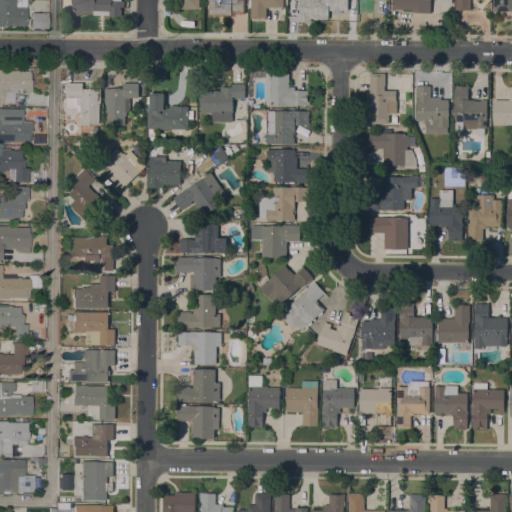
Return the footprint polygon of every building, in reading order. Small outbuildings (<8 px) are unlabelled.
[(25,0),(25,26),(2,26),(2,27),(0,27),(0,0),(25,0)] [(121,0),(121,17),(109,16),(93,15),(93,11),(91,11),(76,15),(71,0),(121,0)] [(199,0),(199,9),(178,8),(178,0),(199,0)] [(207,16),(207,10),(209,10),(209,0),(245,0),(245,14),(232,14),(232,16),(207,16)] [(283,0),(283,8),(266,8),(266,19),(250,18),(251,7),(248,7),(248,0),(283,0)] [(310,18),(310,22),(298,21),(298,17),(296,17),(296,0),(345,0),(345,1),(329,0),(328,19),(310,18)] [(392,0),(431,0),(430,13),(411,12),(411,9),(392,9),(392,0)] [(470,0),(470,10),(455,10),(455,0),(470,0)] [(511,0),(511,11),(493,11),(493,0),(511,0)] [(47,13),(46,29),(30,29),(31,13),(47,13)] [(196,25),(186,25),(186,27),(178,27),(178,25),(174,25),(174,21),(177,20),(190,19),(190,20),(196,19),(196,25)] [(9,71),(29,71),(29,81),(30,81),(30,90),(16,90),(16,93),(13,93),(13,103),(2,103),(2,104),(0,104),(0,70),(9,70),(9,71)] [(288,87),(294,87),(294,90),(309,90),(309,95),(307,95),(307,101),(309,101),(309,105),(266,105),(266,73),(288,73),(288,87)] [(367,123),(367,106),(369,106),(370,73),(385,73),(385,86),(384,86),(384,90),(396,90),(396,100),(397,100),(397,113),(388,113),(388,123),(367,123)] [(101,89),(100,103),(99,103),(99,124),(89,124),(89,125),(80,125),(80,115),(79,115),(79,111),(77,111),(77,107),(67,107),(67,98),(67,83),(82,83),(82,89),(89,89),(101,89)] [(106,103),(104,103),(105,89),(122,89),(122,83),(139,83),(138,98),(130,97),(130,112),(126,112),(126,116),(125,116),(125,125),(115,125),(115,124),(106,124),(106,103)] [(212,122),(212,113),(200,113),(201,91),(220,91),(220,87),(231,87),(231,84),(245,84),(244,98),(233,98),(232,112),(232,122),(212,122)] [(415,120),(416,99),(415,99),(415,85),(434,85),(434,88),(430,88),(430,98),(440,98),(440,99),(448,99),(448,127),(446,127),(446,133),(425,133),(425,120),(415,120)] [(454,85),(468,86),(468,100),(475,100),(475,101),(481,101),(481,100),(487,100),(486,128),(484,128),(484,133),(477,133),(477,129),(463,128),(463,122),(454,121),(454,85)] [(509,100),(509,86),(511,86),(511,133),(511,125),(493,125),(494,100),(509,100)] [(154,129),(154,133),(148,133),(148,129),(147,129),(147,112),(149,112),(149,93),(164,93),(163,108),(169,108),(169,105),(177,105),(177,106),(188,106),(188,129),(154,129)] [(0,109),(22,109),(22,121),(26,121),(26,123),(30,123),(30,133),(29,133),(29,142),(8,142),(8,143),(0,143),(0,109)] [(266,111),(291,111),(291,110),(295,110),(295,111),(309,111),(309,115),(308,115),(308,122),(309,122),(309,124),(294,124),(294,144),(266,144),(266,133),(262,133),(262,123),(266,123),(266,111)] [(383,148),(369,148),(369,133),(408,133),(408,137),(415,137),(415,146),(408,146),(408,150),(412,150),(417,160),(417,168),(413,168),(413,169),(406,169),(406,168),(404,168),(404,166),(399,166),(399,164),(397,164),(397,166),(391,166),(391,164),(383,164),(383,148)] [(223,150),(229,146),(232,151),(227,154),(228,156),(216,165),(208,154),(220,146),(221,147),(223,150)] [(113,175),(114,174),(108,167),(99,175),(87,163),(97,153),(104,159),(116,147),(122,154),(123,153),(125,155),(130,150),(145,166),(124,187),(113,175)] [(2,171),(2,173),(0,172),(0,148),(8,149),(8,150),(11,150),(11,151),(21,151),(20,159),(23,159),(23,169),(27,169),(27,183),(13,183),(13,169),(7,169),(7,171),(2,171)] [(267,149),(295,149),(294,157),(297,157),(297,168),(306,169),(306,164),(308,164),(308,183),(294,183),(294,182),(294,183),(288,183),(288,182),(287,182),(287,184),(284,183),(284,182),(282,182),(281,183),(277,183),(277,182),(274,182),(274,172),(266,172),(266,159),(267,159),(267,149)] [(180,161),(180,184),(163,184),(163,188),(146,188),(146,181),(147,181),(147,157),(165,157),(165,160),(180,161)] [(86,167),(96,177),(88,186),(95,194),(96,193),(106,203),(90,219),(88,217),(84,221),(69,205),(74,200),(68,194),(74,188),(72,187),(79,180),(75,176),(86,167)] [(221,203),(203,216),(193,200),(190,202),(192,203),(181,210),(173,198),(210,172),(222,188),(214,193),(221,203)] [(418,187),(411,187),(411,200),(404,200),(404,209),(400,209),(400,211),(396,211),(396,209),(389,209),(389,211),(384,211),(384,209),(372,209),(372,195),(382,195),(382,176),(409,177),(409,174),(418,175),(418,187)] [(0,197),(6,197),(6,199),(13,199),(13,187),(27,187),(27,201),(22,201),(22,211),(20,211),(20,218),(11,218),(11,220),(7,220),(0,220),(0,197)] [(273,187),(309,188),(309,201),(295,201),(294,221),(266,220),(266,219),(259,219),(259,197),(273,197),(273,195),(272,195),(272,192),(273,192),(273,187)] [(494,195),(493,199),(501,199),(501,227),(487,226),(487,228),(483,228),(483,241),(467,241),(468,206),(475,206),(475,195),(478,195),(478,194),(494,195)] [(440,198),(440,197),(452,197),(452,205),(462,205),(462,222),(463,222),(463,227),(462,227),(462,241),(448,241),(449,226),(429,226),(429,198),(440,198)] [(369,216),(416,217),(416,232),(409,232),(409,236),(408,236),(407,249),(404,249),(404,250),(400,250),(400,249),(397,249),(396,250),(392,250),(392,249),(383,249),(384,233),(369,233),(369,216)] [(226,253),(179,252),(179,239),(194,239),(195,220),(218,221),(218,238),(227,238),(226,253)] [(286,257),(262,257),(262,240),(251,239),(251,225),(263,225),(263,226),(282,226),(282,225),(300,226),(299,241),(286,241),(286,257)] [(28,228),(28,237),(29,237),(29,247),(28,247),(28,253),(24,253),(20,253),(15,251),(13,251),(13,249),(1,249),(1,260),(0,260),(0,226),(7,226),(7,228),(28,228)] [(96,237),(96,236),(99,236),(99,232),(103,232),(103,236),(106,236),(106,245),(113,245),(113,270),(85,270),(85,257),(70,257),(70,247),(71,247),(71,237),(96,237)] [(196,257),(196,258),(220,258),(220,277),(215,277),(215,290),(193,290),(193,271),(191,271),(191,272),(178,272),(178,257),(196,257)] [(1,276),(14,276),(14,278),(19,278),(19,279),(29,279),(29,290),(28,290),(28,298),(7,298),(7,300),(0,299),(0,265),(1,265),(1,276)] [(259,288),(267,281),(285,265),(293,274),(302,266),(306,270),(307,270),(309,273),(312,277),(302,286),(301,285),(282,303),(277,297),(272,302),(259,288)] [(73,308),(73,298),(72,298),(72,287),(86,287),(90,287),(90,284),(100,284),(100,275),(115,275),(115,291),(108,291),(108,308),(73,308)] [(314,281),(327,296),(325,297),(323,294),(316,300),(324,310),(322,312),(323,313),(318,316),(314,318),(315,320),(314,321),(313,320),(311,322),(312,323),(308,326),(307,325),(306,326),(302,330),(296,327),(292,328),(284,320),(282,314),(287,309),(287,308),(305,291),(304,290),(314,281)] [(215,314),(220,314),(220,327),(195,327),(182,327),(182,311),(191,311),(191,313),(193,313),(193,295),(215,295),(215,314)] [(409,338),(399,338),(400,302),(414,302),(414,317),(432,317),(432,345),(409,345),(409,338)] [(475,303),(488,303),(488,317),(507,317),(507,346),(496,346),(496,349),(489,351),(475,351),(475,303)] [(0,305),(6,305),(6,306),(10,306),(10,307),(19,307),(19,315),(22,315),(22,325),(26,325),(26,339),(12,339),(12,327),(0,327),(0,305)] [(456,343),(456,342),(438,342),(438,318),(454,318),(454,305),(469,305),(469,323),(468,323),(469,343),(456,343)] [(385,348),(382,348),(382,357),(373,357),(373,348),(361,348),(362,321),(369,321),(369,319),(381,319),(381,309),(377,309),(377,308),(395,308),(395,346),(385,346),(385,348)] [(90,345),(90,331),(85,331),(85,332),(81,332),(81,331),(71,331),(71,321),(65,321),(65,315),(73,315),(73,312),(108,312),(108,329),(115,329),(115,345),(99,345),(90,345)] [(324,322),(331,324),(330,328),(336,330),(338,325),(341,326),(345,313),(358,318),(347,354),(317,344),(324,322)] [(216,364),(194,364),(194,344),(192,344),(192,345),(178,345),(178,332),(191,332),(191,331),(195,331),(195,332),(221,333),(221,346),(216,346),(216,364)] [(85,337),(85,345),(77,345),(77,337),(85,337)] [(0,355),(11,355),(11,345),(10,345),(10,343),(26,343),(26,358),(21,358),(21,367),(19,367),(19,374),(9,374),(9,376),(5,376),(5,377),(0,377),(0,355)] [(72,362),(83,362),(83,350),(115,350),(115,366),(108,366),(108,370),(110,370),(110,375),(108,376),(108,382),(66,382),(66,370),(72,370),(72,363),(72,362)] [(215,382),(220,382),(219,401),(194,400),(194,402),(177,402),(177,386),(190,386),(190,388),(193,388),(193,369),(215,369),(215,382)] [(248,375),(262,375),(261,386),(267,386),(267,387),(280,388),(280,391),(280,395),(279,395),(279,399),(280,399),(280,403),(279,403),(279,411),(273,411),(274,407),(266,407),(266,412),(262,412),(262,427),(248,427),(248,405),(247,405),(247,399),(248,399),(248,398),(247,398),(247,392),(248,392),(248,375)] [(354,388),(354,408),(340,408),(339,413),(337,413),(337,426),(322,426),(323,379),(337,379),(336,388),(354,388)] [(318,380),(318,391),(318,396),(318,400),(318,405),(318,407),(319,407),(319,410),(318,410),(318,426),(302,426),(302,412),(286,412),(286,403),(285,403),(285,399),(286,399),(286,395),(285,395),(285,391),(286,391),(286,387),(305,387),(305,380),(318,380)] [(41,392),(30,392),(30,381),(40,381),(41,392)] [(429,413),(415,413),(414,416),(411,416),(411,428),(396,428),(397,387),(407,387),(409,381),(428,381),(428,387),(430,387),(429,413)] [(472,388),(473,388),(473,382),(487,382),(487,389),(504,389),(504,413),(498,413),(498,408),(491,408),(490,414),(487,414),(487,429),(482,429),(482,427),(477,427),(477,429),(472,429),(472,406),(471,406),(471,401),(472,401),(472,398),(471,398),(471,392),(472,392),(472,388)] [(6,415),(6,417),(0,417),(0,383),(13,383),(13,392),(9,392),(9,395),(19,395),(19,396),(31,396),(31,416),(6,415)] [(467,393),(467,410),(468,410),(468,416),(467,416),(467,429),(453,428),(453,414),(446,414),(446,413),(441,413),(441,414),(434,414),(434,386),(444,386),(444,385),(458,386),(457,393),(467,393)] [(107,386),(107,403),(115,403),(114,419),(99,419),(99,418),(85,418),(85,407),(81,407),(81,405),(71,405),(71,395),(73,395),(73,386),(107,386)] [(378,389),(378,388),(391,388),(391,409),(391,424),(392,424),(392,428),(375,428),(375,413),(360,413),(360,389),(378,389)] [(219,429),(214,429),(214,439),(192,438),(192,421),(177,421),(177,406),(194,406),(194,407),(214,407),(214,408),(219,408),(219,429)] [(26,423),(26,432),(28,432),(28,442),(26,442),(26,445),(22,445),(22,447),(18,447),(18,443),(15,443),(15,445),(10,445),(10,455),(0,455),(0,421),(6,422),(6,423),(26,423)] [(72,457),(72,447),(71,447),(71,437),(81,437),(81,436),(85,436),(85,437),(89,437),(89,424),(114,424),(114,442),(107,442),(107,457),(72,457)] [(33,491),(16,491),(16,492),(0,492),(0,459),(23,459),(23,476),(34,476),(33,491)] [(80,478),(80,461),(91,461),(91,460),(95,460),(95,462),(113,462),(113,476),(107,476),(107,500),(80,500),(80,497),(79,497),(79,491),(80,491),(80,488),(74,488),(74,478),(80,478)] [(195,492),(195,511),(164,511),(165,495),(175,495),(175,492),(195,492)] [(270,511),(237,511),(237,510),(248,510),(248,505),(255,505),(255,492),(271,493),(270,511)] [(215,504),(223,504),(223,506),(234,507),(234,511),(200,511),(200,497),(200,493),(216,493),(215,504)] [(289,509),(295,509),(296,507),(307,507),(307,511),(274,511),(274,493),(289,494),(289,509)] [(364,510),(385,510),(385,511),(348,511),(348,493),(364,493),(364,510)] [(324,510),(324,504),(329,505),(329,494),(345,494),(344,507),(343,507),(343,511),(312,511),(312,510),(324,510)] [(409,511),(410,494),(426,494),(425,511),(388,511),(389,510),(409,511)] [(490,510),(490,494),(506,494),(506,511),(469,511),(469,510),(490,510)] [(429,511),(429,495),(445,495),(445,509),(447,509),(447,510),(465,510),(465,511),(429,511)]
